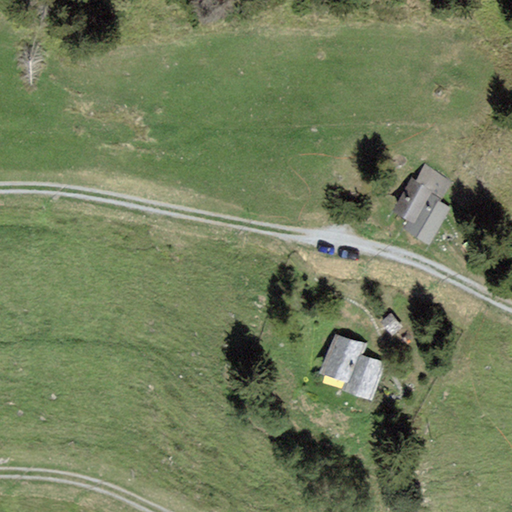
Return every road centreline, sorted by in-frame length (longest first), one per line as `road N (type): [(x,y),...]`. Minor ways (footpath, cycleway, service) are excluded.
road 1 (track): [(0,184),(105,191),(353,241),(448,269),(511,299)]
road 2 (track): [(0,471),(91,479),(169,511)]
